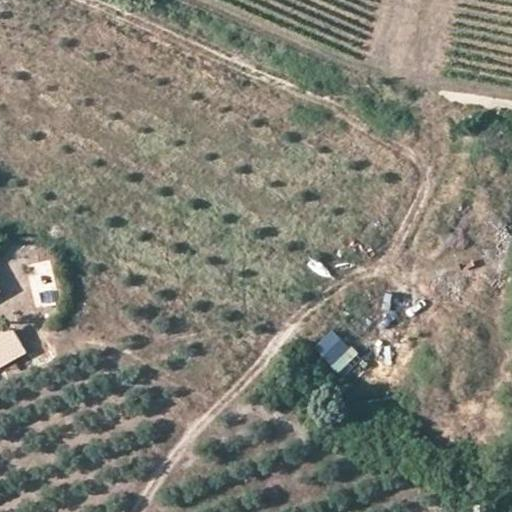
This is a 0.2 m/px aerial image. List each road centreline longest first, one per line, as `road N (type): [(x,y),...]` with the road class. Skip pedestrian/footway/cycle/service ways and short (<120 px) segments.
road 1 (track): [(136,511),(179,445),(239,381),(333,293),(400,247),(431,179),(436,140),(426,116),(378,64),(397,0)]
road 2 (track): [(78,0),(319,103),(409,100),(511,110)]
